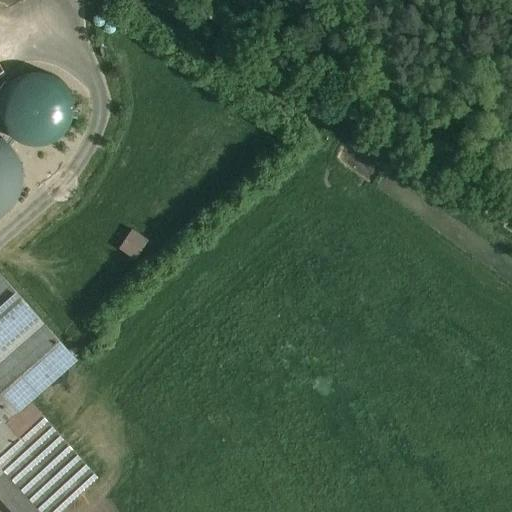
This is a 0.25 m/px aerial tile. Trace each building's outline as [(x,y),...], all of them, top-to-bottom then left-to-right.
[(19,76),(7,87),(1,102),(3,118),(11,132),(24,141),(40,143),(55,138),(67,127),(73,112),(72,96),(63,82),(50,73),(34,71),(19,76)] [(0,215),(6,212),(16,201),(21,187),(22,173),(18,159),(10,147),(0,139),(0,215)] [(124,217),(127,225),(150,217),(148,209),(124,217)] [(125,249),(144,259),(157,238),(138,227),(125,249)] [(0,419),(3,422),(28,401),(75,359),(0,274),(0,419)] [(60,511),(98,476),(28,401),(3,422),(0,424),(0,495),(14,511),(60,511)]
